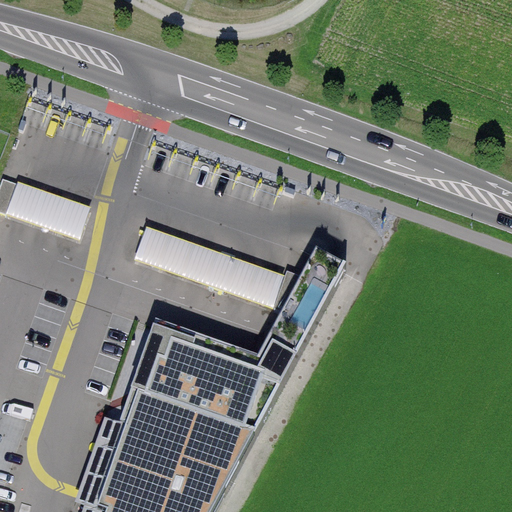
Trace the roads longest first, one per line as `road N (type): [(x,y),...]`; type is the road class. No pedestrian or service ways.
road 1 (motorway): [(2,511),(107,193),(184,0)]
road 2 (tertiary): [(511,209),(0,27)]
road 3 (motorway): [(125,0),(0,366)]
road 4 (track): [(316,0),(269,32),(201,28),(146,0)]
